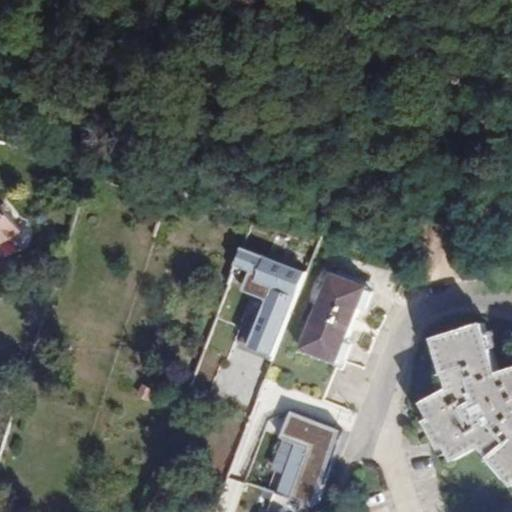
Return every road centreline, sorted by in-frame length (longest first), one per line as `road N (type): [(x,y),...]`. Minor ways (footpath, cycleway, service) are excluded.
road 1 (residential): [(336,511),(410,320)]
road 2 (residential): [(410,320),(399,397),(403,482),(414,511)]
road 3 (residential): [(424,290),(455,226),(448,143)]
